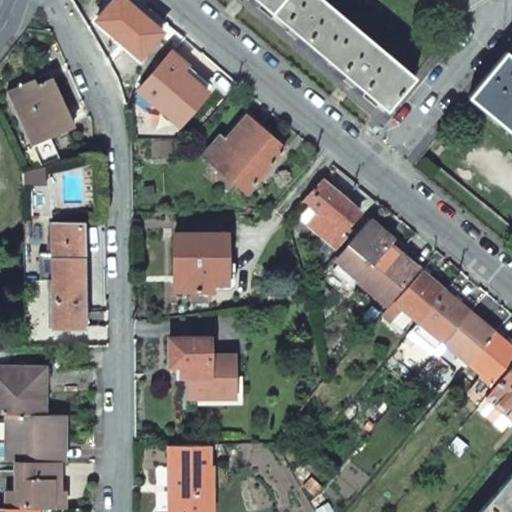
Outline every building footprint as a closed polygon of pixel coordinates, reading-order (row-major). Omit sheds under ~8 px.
[(414,77),(323,0),(257,0),(387,109),(414,77)] [(179,57),(171,50),(138,89),(178,125),(206,91),(182,69),(187,64),(179,57)] [(511,56),(507,52),(470,97),(511,131),(511,56)] [(71,127),(49,79),(35,85),(32,80),(20,86),(7,91),(31,145),(71,127)] [(266,132),(247,116),(226,141),(221,137),(205,155),(247,191),(285,148),(266,132)] [(341,195),(322,179),(304,200),(317,211),(307,223),(335,247),(346,234),(342,231),(359,211),(341,195)] [(397,242),(369,219),(350,243),(377,268),(364,283),(362,285),(385,304),(417,265),(394,245),(397,242)] [(83,326),(82,253),(82,238),(82,224),(53,224),(52,242),(47,242),(47,251),(52,251),(52,254),(52,278),(47,278),(47,299),(52,299),(52,326),(83,326)] [(227,283),(228,234),(175,233),(175,290),(212,291),(213,283),(227,283)] [(377,268),(350,243),(337,258),(364,283),(377,268)] [(52,278),(52,254),(44,253),(40,257),(40,275),(44,278),(47,278),(52,278)] [(419,322),(444,292),(432,281),(420,271),(384,314),(392,321),(403,308),(414,317),(419,322)] [(457,302),(444,292),(419,322),(444,342),(469,313),(457,302)] [(414,317),(403,308),(392,321),(403,330),(414,317)] [(482,323),(469,313),(444,342),(461,356),(469,363),(494,333),(482,323)] [(444,342),(419,322),(412,331),(437,351),(444,342)] [(511,347),(507,343),(494,333),(469,363),(495,385),(511,363),(511,347)] [(210,355),(210,337),(169,339),(169,360),(176,360),(177,367),(177,372),(177,377),(189,377),(190,398),(235,397),(234,355),(210,355)] [(65,350),(65,365),(75,365),(75,350),(65,350)] [(457,360),(464,367),(466,368),(469,363),(461,356),(457,360)] [(511,363),(495,385),(491,389),(487,393),(511,413),(511,363)] [(0,365),(0,412),(7,413),(45,413),(45,390),(45,367),(0,365)] [(7,440),(6,459),(17,460),(59,460),(64,460),(64,437),(65,414),(45,413),(7,413),(7,440)] [(197,444),(196,435),(180,435),(180,445),(197,444)] [(198,465),(198,445),(197,444),(180,445),(167,445),(168,511),(214,511),(213,464),(198,465)] [(1,488),(1,506),(39,507),(64,507),(64,498),(64,489),(59,489),(59,460),(17,460),(16,489),(1,488)]
